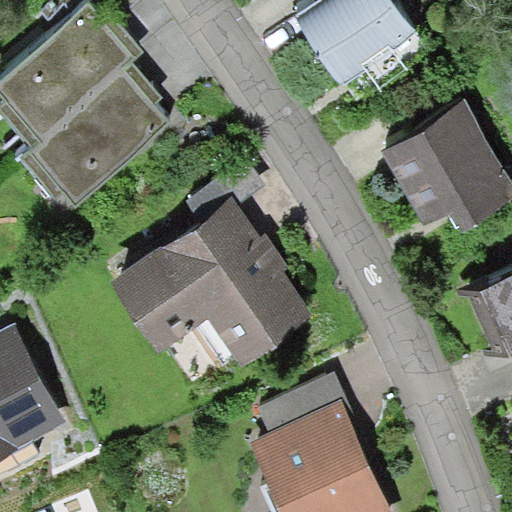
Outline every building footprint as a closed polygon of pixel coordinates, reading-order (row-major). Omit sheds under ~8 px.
[(418,31),(395,0),(315,0),(308,5),(301,10),(293,15),(342,84),(418,31)] [(302,0),(297,4),(301,10),(308,5),(315,0),(302,0)] [(0,92),(8,101),(43,141),(124,70),(132,63),(138,58),(137,58),(114,31),(104,20),(89,4),(0,82),(0,92)] [(114,31),(137,58),(144,51),(111,14),(104,20),(114,31)] [(162,97),(132,63),(124,70),(138,87),(154,105),(162,97)] [(34,150),(31,152),(64,191),(76,205),(170,122),(154,105),(138,87),(124,70),(43,141),(34,150)] [(0,111),(34,150),(43,141),(8,101),(0,107),(0,111)] [(511,177),(465,101),(381,152),(420,216),(427,228),(451,213),(462,231),(511,200),(511,177)] [(55,199),(64,191),(31,152),(22,159),(55,199)] [(186,200),(199,219),(232,196),(237,204),(265,183),(246,157),(186,200)] [(237,204),(232,196),(199,219),(110,281),(160,352),(208,318),(242,366),(314,316),(282,270),(287,266),(271,243),(265,233),(260,237),(237,204)] [(511,275),(481,291),(511,357),(511,356),(511,275)] [(0,457),(67,421),(16,326),(0,334),(0,457)] [(258,407),(269,432),(341,400),(348,414),(353,412),(335,372),(258,407)] [(348,414),(341,400),(269,432),(251,441),(283,511),(392,511),(361,443),(348,414)]
